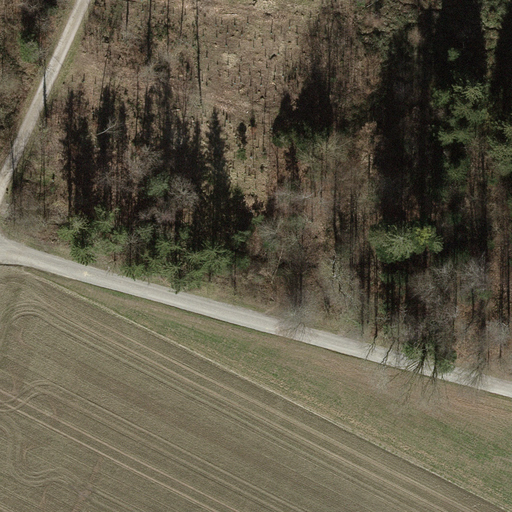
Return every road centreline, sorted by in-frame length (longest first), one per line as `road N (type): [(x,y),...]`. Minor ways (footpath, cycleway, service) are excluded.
road 1 (track): [(511,395),(19,251),(0,256)]
road 2 (track): [(0,207),(94,0)]
